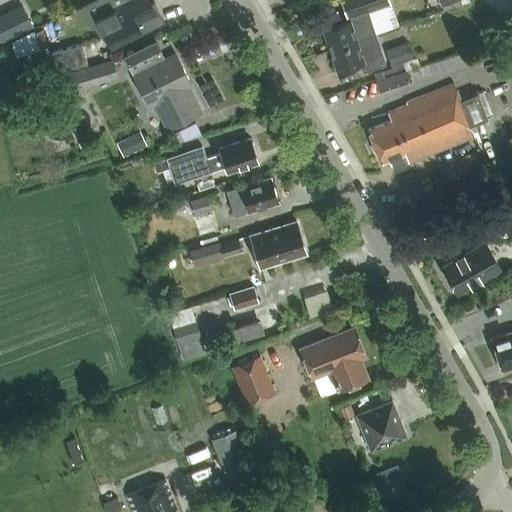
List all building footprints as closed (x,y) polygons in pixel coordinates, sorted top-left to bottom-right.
[(156,15),(148,0),(124,0),(112,6),(125,31),(156,15)] [(341,0),(348,20),(323,28),(330,49),(356,40),(375,34),(367,10),(389,3),(388,0),(341,0)] [(439,0),(442,9),(466,1),(465,0),(439,0)] [(0,44),(23,34),(11,10),(0,15),(0,44)] [(34,32),(10,40),(16,57),(39,48),(38,44),(47,41),(43,30),(34,33),(34,32)] [(356,40),(330,49),(337,70),(360,62),(363,72),(386,64),(375,34),(356,40)] [(124,57),(132,74),(164,58),(156,41),(124,57)] [(52,51),(58,72),(88,63),(82,43),(52,51)] [(192,86),(175,53),(164,58),(132,74),(149,107),(154,104),(167,130),(202,112),(190,87),(192,86)] [(112,60),(59,76),(64,93),(117,76),(112,60)] [(409,82),(405,70),(375,80),(379,92),(409,82)] [(393,167),(395,167),(396,170),(407,166),(406,162),(475,135),(471,125),(487,118),(477,93),(460,100),(454,83),(406,102),(407,105),(387,112),(390,120),(368,129),(381,161),(389,158),(393,167)] [(202,134),(196,122),(170,133),(175,143),(202,134)] [(123,139),(130,153),(153,142),(146,128),(123,139)] [(205,158),(201,147),(167,159),(174,183),(225,167),(227,172),(257,162),(249,138),(219,148),(221,153),(205,158)] [(465,168),(479,162),(474,151),(461,157),(465,168)] [(511,152),(490,160),(496,177),(511,171),(511,152)] [(170,168),(167,159),(154,163),(157,172),(164,170),(170,168)] [(279,202),(270,176),(226,190),(234,216),(279,202)] [(195,215),(219,208),(214,192),(190,200),(195,215)] [(250,235),(260,267),(306,253),(296,221),(250,235)] [(223,256),(242,250),(238,239),(219,245),(223,256)] [(219,245),(218,240),(206,244),(211,260),(223,256),(219,245)] [(500,269),(484,241),(441,266),(457,294),(500,269)] [(258,302),(253,286),(230,294),(234,309),(258,302)] [(268,317),(241,325),(245,338),(272,330),(268,317)] [(196,321),(173,328),(177,343),(200,336),(196,321)] [(354,326),(300,348),(312,377),(330,370),(335,381),(333,382),(335,387),(337,386),(338,390),(368,378),(360,358),(366,356),(354,326)] [(511,330),(491,338),(502,370),(511,366),(511,330)] [(246,404),(276,392),(260,354),(231,365),(246,404)] [(406,436),(392,401),(357,415),(371,450),(406,436)] [(350,403),(340,407),(345,419),(355,415),(350,403)] [(212,437),(229,482),(253,473),(236,428),(212,437)] [(384,499),(415,489),(406,461),(375,471),(384,499)] [(177,511),(164,478),(126,494),(133,511),(177,511)] [(118,496),(102,502),(106,511),(113,511),(123,509),(118,496)]
